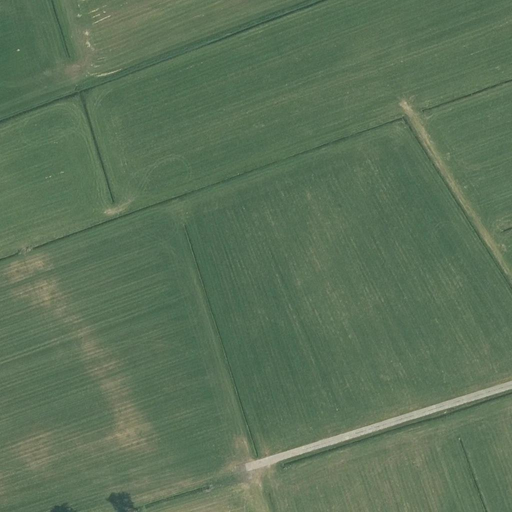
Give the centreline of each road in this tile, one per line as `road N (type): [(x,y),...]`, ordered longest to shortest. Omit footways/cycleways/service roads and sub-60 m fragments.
road 1 (track): [(511,385),(245,467)]
road 2 (track): [(511,274),(408,110)]
